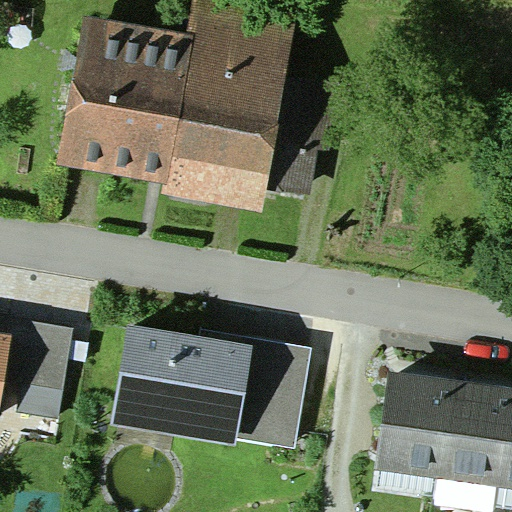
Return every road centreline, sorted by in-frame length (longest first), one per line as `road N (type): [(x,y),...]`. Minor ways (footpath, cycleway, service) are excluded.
road 1 (residential): [(511,325),(0,245)]
road 2 (unknown): [(366,302),(332,496),(340,511)]
